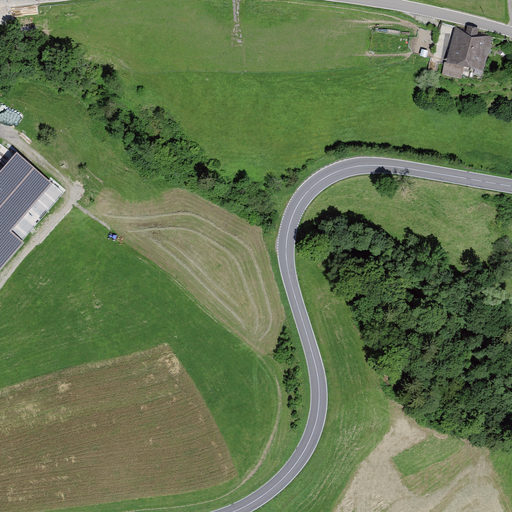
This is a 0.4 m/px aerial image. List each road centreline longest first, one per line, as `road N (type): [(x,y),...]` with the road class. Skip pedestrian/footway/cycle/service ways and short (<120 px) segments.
road 1 (secondary): [(233,511),(290,471),(318,411),(317,375),(286,254),(305,193),(329,175),(367,165),(511,186)]
road 2 (tertiary): [(364,0),(511,28)]
